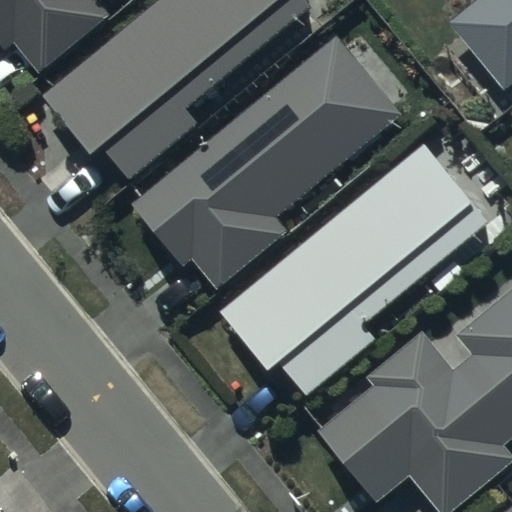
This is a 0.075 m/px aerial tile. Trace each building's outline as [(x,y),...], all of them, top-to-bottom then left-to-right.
[(0,0),(0,40),(8,50),(18,41),(43,72),(114,16),(102,1),(103,0),(0,0)] [(310,0),(162,0),(47,93),(97,155),(110,146),(135,177),(203,123),(190,107),(316,6),(310,0)] [(511,84),(511,0),(483,0),(455,24),(509,87),(511,84)] [(340,34),(135,202),(187,266),(197,258),(223,290),(295,232),(282,216),(406,114),(396,101),(406,93),(363,40),(352,49),(340,34)] [(430,145),(223,311),(273,374),(285,364),(310,395),(379,340),(366,324),(492,222),(430,145)] [(381,383),(323,431),(381,501),(413,475),(443,511),(451,511),(511,462),(511,448),(509,445),(511,441),(511,293),(462,334),(479,354),(458,371),(426,332),(374,375),(381,383)]
